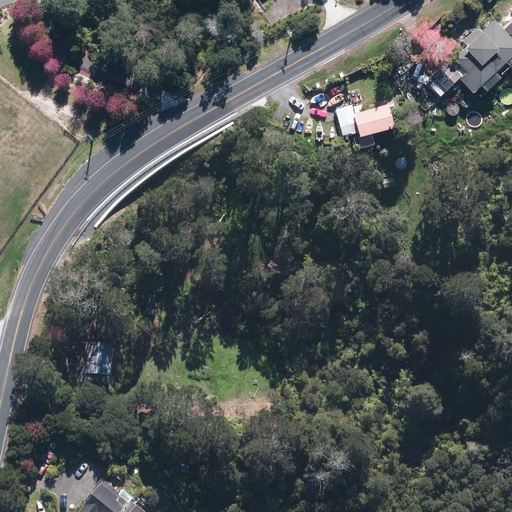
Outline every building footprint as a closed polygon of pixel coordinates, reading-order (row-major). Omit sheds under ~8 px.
[(457,79),(469,94),(511,53),(511,43),(491,21),(478,33),(473,28),(459,42),(463,46),(450,59),(463,73),(457,79)] [(445,107),(445,108),(445,110),(445,111),(446,112),(446,113),(447,114),(448,115),(450,116),(451,116),(452,116),(454,116),(455,116),(456,116),(457,115),(458,114),(459,113),(460,112),(460,110),(460,109),(460,108),(460,107),(459,105),(459,104),(458,103),(457,102),(456,102),(454,101),(453,101),(452,101),(450,101),(449,102),(448,103),(447,104),(446,105),(446,106),(445,107)] [(351,114),(357,138),(392,129),(386,105),(351,114)] [(394,172),(381,176),(385,188),(398,184),(394,172)] [(121,345),(90,342),(88,373),(118,376),(121,345)] [(150,511),(106,478),(87,501),(90,504),(83,511),(150,511)]
